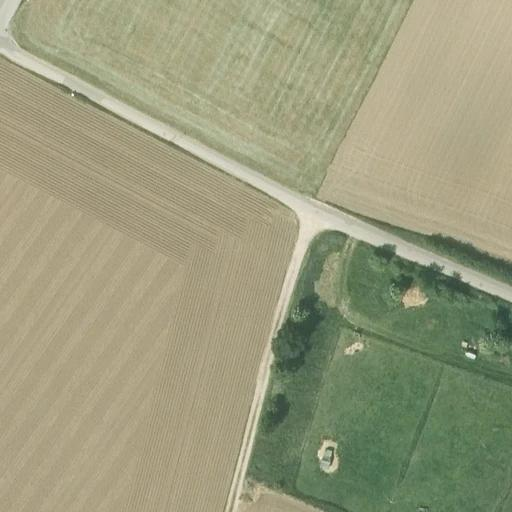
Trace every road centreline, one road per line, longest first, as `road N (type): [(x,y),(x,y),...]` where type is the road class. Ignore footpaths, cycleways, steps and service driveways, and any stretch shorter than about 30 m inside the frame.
road 1 (residential): [(511,298),(271,191),(0,50)]
road 2 (track): [(317,213),(233,511)]
